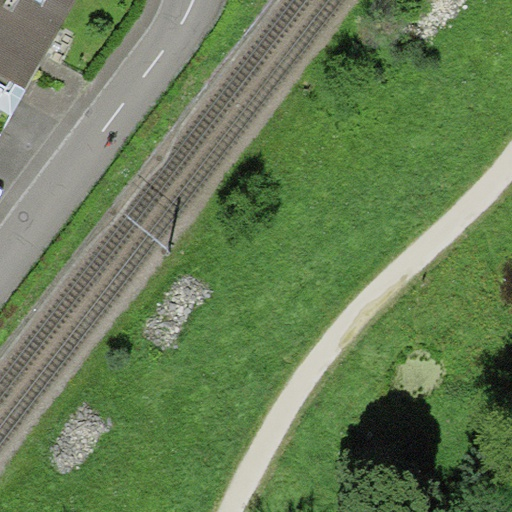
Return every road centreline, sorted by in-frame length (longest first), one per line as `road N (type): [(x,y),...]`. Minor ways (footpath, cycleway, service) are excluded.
road 1 (track): [(229,511),(255,447),(330,347),(511,160)]
road 2 (residential): [(191,0),(182,35),(0,259)]
